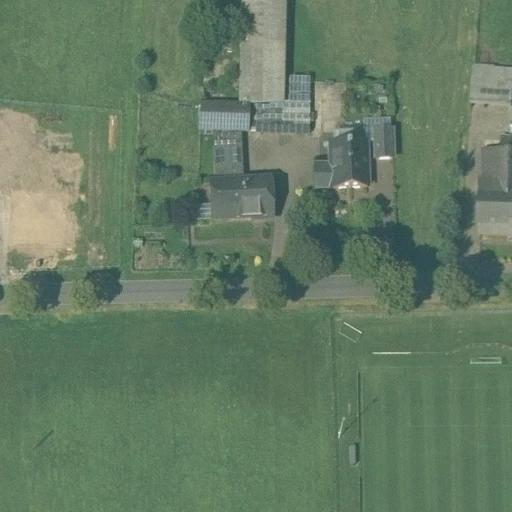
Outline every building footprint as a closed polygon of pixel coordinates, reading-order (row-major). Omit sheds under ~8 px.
[(282,0),(241,0),(239,107),(252,107),(280,108),(280,83),(282,0)] [(511,77),(511,66),(472,64),(471,81),(511,84),(511,77)] [(511,84),(471,81),(469,109),(509,112),(511,84)] [(280,108),(252,107),(252,108),(246,108),(245,132),(308,134),(309,83),(280,83),(280,108)] [(246,108),(200,107),(199,131),(213,131),(238,132),(245,132),(246,108)] [(16,155),(17,122),(5,122),(4,155),(16,155)] [(396,157),(394,128),(369,130),(371,159),(396,157)] [(238,132),(213,131),(215,184),(241,183),(238,132)] [(363,132),(339,133),(340,147),(330,147),(331,189),(365,188),(363,132)] [(511,140),(484,140),(482,180),(481,180),(480,236),(511,236),(511,140)] [(215,184),(214,185),(214,186),(210,186),(211,221),(271,218),(269,181),(241,183),(215,184)] [(61,198),(10,196),(9,242),(59,243),(61,198)]
